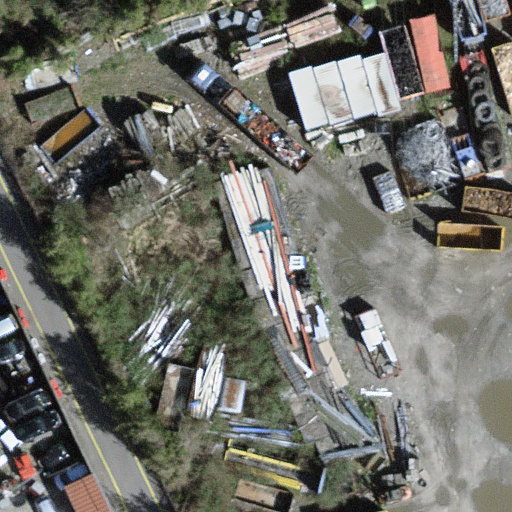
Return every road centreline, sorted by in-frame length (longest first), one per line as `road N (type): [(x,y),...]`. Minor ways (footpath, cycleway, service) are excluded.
road 1 (residential): [(157,511),(0,183)]
road 2 (unknown): [(511,235),(445,272),(399,322),(394,363),(430,511)]
